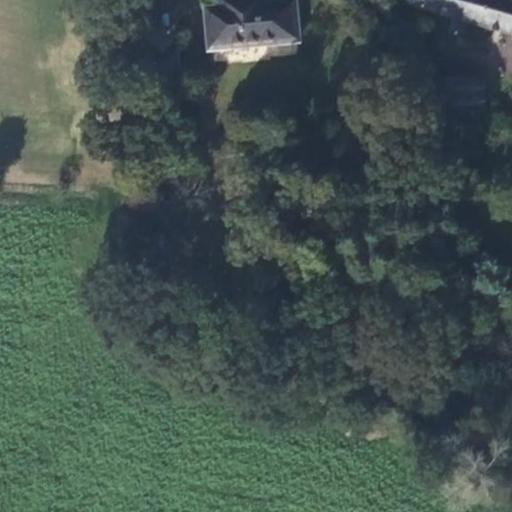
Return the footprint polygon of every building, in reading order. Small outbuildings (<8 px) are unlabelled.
[(511,50),(511,12),(471,0),(420,0),(413,20),(511,50)] [(210,54),(299,50),(296,8),(269,11),(268,1),(221,3),(223,13),(207,14),(210,54)] [(145,61),(148,106),(180,104),(177,60),(145,61)] [(455,96),(428,94),(432,134),(456,133),(455,96)] [(476,96),(455,96),(456,133),(478,131),(476,96)]
